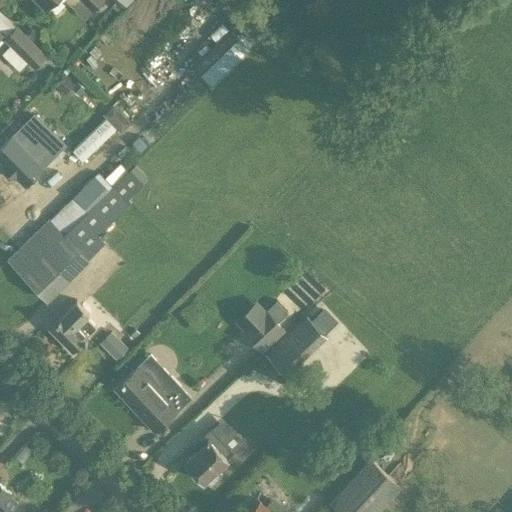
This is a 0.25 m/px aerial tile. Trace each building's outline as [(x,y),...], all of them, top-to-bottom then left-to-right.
[(70,0),(81,0),(92,10),(101,0),(37,0),(45,8),(52,0),(65,0),(68,3),(70,0)] [(124,8),(117,0),(112,6),(119,13),(124,8)] [(46,55),(16,25),(5,37),(3,39),(34,68),(46,55)] [(211,87),(249,48),(238,37),(198,75),(211,87)] [(55,85),(65,94),(75,84),(64,75),(55,85)] [(116,125),(123,131),(133,120),(115,103),(72,148),(84,159),(116,125)] [(45,127),(34,115),(24,124),(0,146),(0,155),(25,182),(40,169),(44,173),(50,167),(45,163),(53,155),(36,137),(45,127)] [(98,235),(132,201),(128,196),(147,177),(133,164),(108,189),(92,174),(36,231),(7,259),(47,301),(104,241),(98,235)] [(74,301),(48,327),(71,351),(96,326),(86,315),(88,313),(74,301)] [(283,329),(267,311),(245,331),(261,349),(283,329)] [(128,348),(111,331),(99,342),(116,360),(128,348)] [(281,340),(266,354),(282,372),(297,358),(281,340)] [(153,431),(177,408),(190,396),(150,353),(137,365),(113,388),(153,431)] [(211,484),(222,474),(216,468),(233,451),(214,432),(210,427),(192,444),(197,449),(185,460),(194,470),(193,473),(197,477),(200,476),(203,479),(205,478),(211,484)] [(350,459),(338,449),(320,469),(332,479),(350,459)] [(370,457),(329,501),(340,511),(375,511),(401,485),(370,457)] [(8,511),(17,503),(8,495),(10,493),(0,483),(0,511),(8,511)] [(272,511),(259,500),(247,511),(272,511)]
